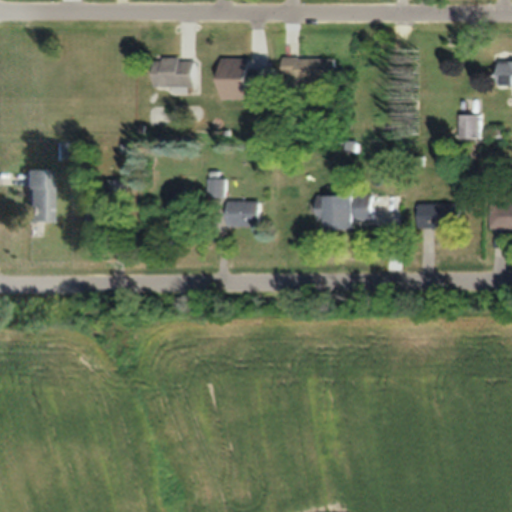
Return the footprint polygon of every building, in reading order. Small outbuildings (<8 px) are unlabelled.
[(255,57),(224,57),(224,99),(272,98),(272,68),(255,68),(255,57)] [(341,80),(341,57),(288,57),(288,80),(341,80)] [(200,85),(200,58),(160,58),(160,85),(200,85)] [(511,59),(498,60),(498,85),(511,84),(511,88),(511,94),(511,93),(511,59)] [(460,138),(484,138),(484,113),(460,113),(460,138)] [(50,220),(50,168),(25,168),(25,220),(50,220)] [(216,196),(229,194),(228,178),(214,179),(216,196)] [(366,224),(365,220),(380,220),(380,189),(333,190),(333,193),(321,193),(322,225),(366,224)] [(267,199),(234,199),(234,225),(267,225),(267,199)] [(465,202),(420,202),(420,228),(465,228),(465,202)] [(511,202),(493,203),(493,227),(511,227),(511,202)]
